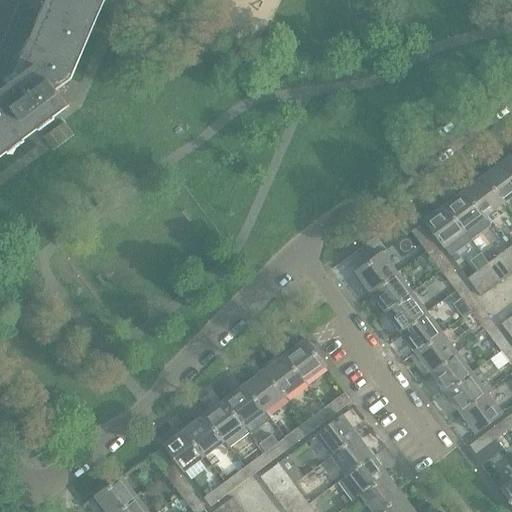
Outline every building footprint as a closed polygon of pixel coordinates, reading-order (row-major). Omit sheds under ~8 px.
[(70,79),(103,0),(50,0),(24,62),(35,67),(37,69),(22,80),(25,84),(10,94),(8,91),(0,96),(0,157),(67,108),(54,91),(70,79)] [(511,197),(511,170),(505,161),(485,176),(505,203),(511,197)] [(505,203),(485,176),(465,191),(485,218),(505,203)] [(485,218),(465,191),(445,206),(465,233),(485,218)] [(465,233),(445,206),(425,221),(445,248),(465,233)] [(430,239),(420,226),(412,232),(421,245),(430,239)] [(511,274),(511,257),(506,250),(497,257),(510,275),(511,274)] [(370,293),(398,273),(383,252),(355,273),(370,293)] [(450,265),(440,252),(431,259),(440,272),(450,265)] [(510,275),(497,257),(487,264),(501,283),(510,275)] [(501,283),(487,264),(477,271),(491,290),(501,283)] [(459,278),(450,265),(440,272),(450,285),(459,278)] [(491,290),(477,271),(468,278),(482,297),(491,290)] [(370,293),(385,313),(413,292),(398,273),(370,293)] [(413,292),(385,313),(400,333),(428,313),(413,292)] [(480,306),(470,292),(461,299),(471,312),(480,306)] [(490,319),(480,306),(471,312),(481,325),(490,319)] [(443,333),(428,313),(400,333),(416,354),(443,333)] [(511,318),(511,317),(502,324),(511,337),(511,318)] [(443,333),(416,354),(430,374),(458,353),(443,333)] [(510,346),(500,333),(491,339),(501,352),(510,346)] [(326,367),(306,340),(286,355),(306,382),(326,367)] [(511,364),(511,348),(510,346),(501,352),(511,365),(511,364)] [(430,374),(445,393),(472,373),(458,353),(430,374)] [(306,382),(286,355),(266,370),(286,397),(306,382)] [(450,401),(460,414),(488,393),(494,389),(479,368),(472,373),(445,393),(443,394),(449,402),(450,401)] [(286,397),(266,370),(246,385),(265,412),(286,397)] [(265,412),(246,385),(225,400),(245,427),(265,412)] [(488,393),(460,414),(475,434),(503,414),(488,393)] [(338,412),(351,402),(345,394),(331,404),(338,412)] [(205,415),(225,442),(229,448),(250,433),(245,427),(225,400),(205,415)] [(312,432),(325,422),(319,414),(305,423),(312,432)] [(225,442),(205,415),(185,430),(204,457),(225,442)] [(359,436),(344,416),(317,436),(332,457),(359,436)] [(503,435),(511,428),(511,419),(510,417),(496,427),(503,435)] [(299,442),(312,432),(305,423),(292,433),(299,442)] [(204,457),(185,430),(164,445),(184,472),(204,457)] [(374,457),(359,436),(332,457),(347,477),(374,457)] [(476,455),(490,445),(483,437),(470,447),(476,455)] [(271,462),(284,452),(278,443),(265,453),(271,462)] [(170,463),(160,450),(151,456),(161,470),(170,463)] [(258,472),(271,462),(265,453),(252,463),(258,472)] [(362,497),(389,477),(374,457),(347,477),(339,483),(354,503),(362,497)] [(267,487),(285,474),(278,465),(260,478),(267,487)] [(231,492),(244,483),(237,474),(224,484),(231,492)] [(274,497),(292,483),(285,474),(267,487),(274,497)] [(190,490),(179,476),(171,482),(181,496),(190,490)] [(383,511),(404,497),(389,477),(362,497),(373,511),(383,511)] [(118,511),(137,498),(122,478),(96,498),(106,511),(118,511)] [(511,481),(501,489),(511,503),(511,481)] [(281,506),(299,493),(292,483),(274,497),(281,506)] [(218,502),(231,492),(224,484),(211,494),(218,502)] [(199,503),(190,490),(181,496),(191,509),(199,503)] [(285,511),(292,511),(306,502),(299,493),(281,506),(285,511)] [(415,511),(404,497),(383,511),(415,511)] [(147,511),(138,499),(137,498),(118,511),(147,511)] [(215,511),(234,511),(240,508),(233,498),(215,511)] [(311,511),(313,511),(306,502),(292,511),(311,511)]
